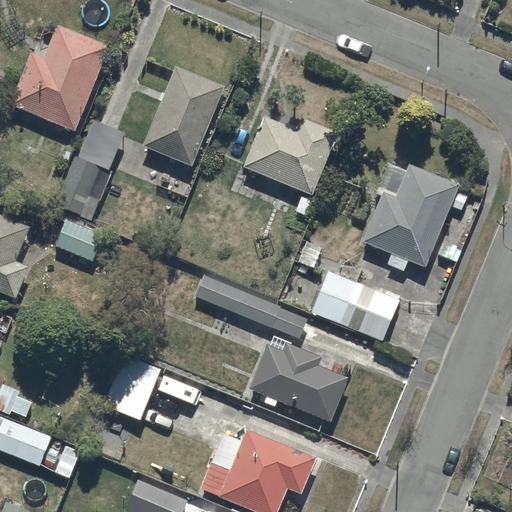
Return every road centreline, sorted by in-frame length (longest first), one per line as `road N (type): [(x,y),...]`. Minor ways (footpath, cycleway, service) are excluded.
road 1 (residential): [(409,511),(511,261)]
road 2 (residential): [(291,0),(511,93)]
